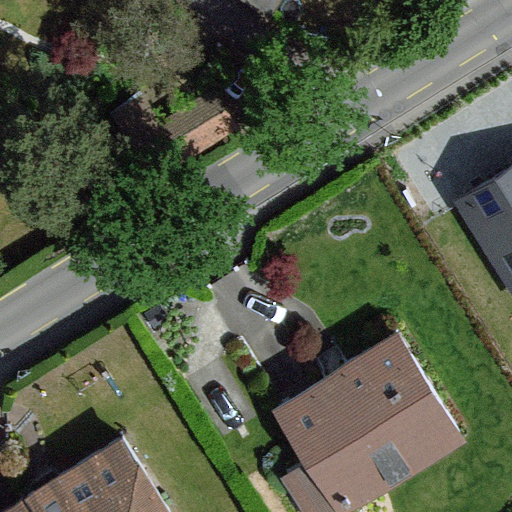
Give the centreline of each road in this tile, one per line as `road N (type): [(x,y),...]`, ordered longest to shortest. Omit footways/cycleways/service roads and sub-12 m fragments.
road 1 (tertiary): [(0,329),(361,102)]
road 2 (residential): [(215,0),(361,102)]
road 3 (tertiary): [(361,102),(511,11)]
